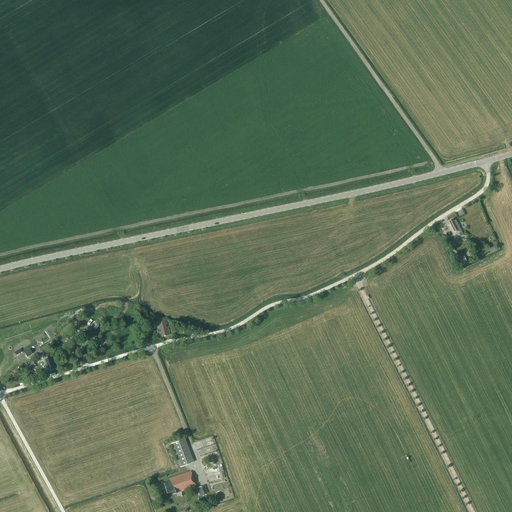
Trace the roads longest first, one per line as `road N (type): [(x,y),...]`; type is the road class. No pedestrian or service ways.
road 1 (residential): [(485,161),(481,192),(365,270),(225,330),(0,394)]
road 2 (tertiary): [(0,269),(485,161)]
road 3 (track): [(354,275),(471,511)]
road 4 (unclassified): [(63,511),(0,395)]
